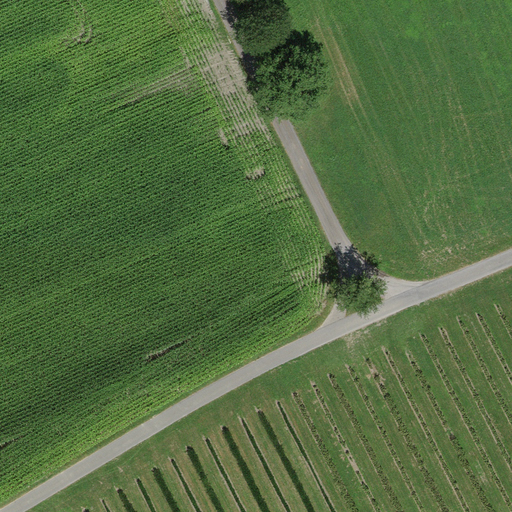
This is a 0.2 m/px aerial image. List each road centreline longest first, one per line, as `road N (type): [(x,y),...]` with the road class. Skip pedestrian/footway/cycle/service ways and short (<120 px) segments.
road 1 (residential): [(367,311),(203,395),(7,511)]
road 2 (track): [(224,0),(367,311)]
road 3 (track): [(511,255),(367,311)]
